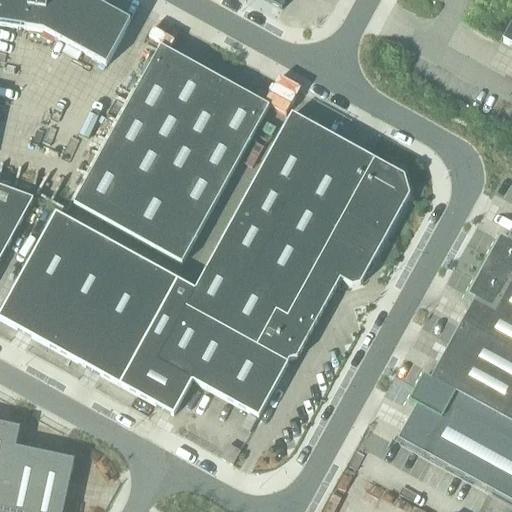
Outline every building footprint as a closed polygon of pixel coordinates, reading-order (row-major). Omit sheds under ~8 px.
[(0,0),(0,26),(43,33),(106,68),(130,24),(86,0),(0,0)] [(287,0),(261,0),(281,11),(287,0)] [(511,26),(502,44),(511,48),(511,26)] [(160,49),(73,207),(181,267),(268,109),(160,49)] [(192,383),(258,420),(289,363),(296,361),(339,283),(352,289),(360,287),(409,198),(403,179),(291,117),(194,293),(56,216),(0,316),(0,322),(173,417),(192,383)] [(0,261),(33,201),(0,189),(0,261)] [(500,240),(483,270),(511,285),(511,233),(506,244),(500,240)] [(474,304),(460,328),(511,356),(511,285),(483,270),(467,300),(474,304)] [(511,356),(460,328),(430,383),(474,407),(486,414),(511,428),(511,356)] [(416,391),(401,417),(430,433),(434,435),(422,455),(422,456),(511,505),(511,443),(480,426),(486,414),(474,407),(468,419),(448,408),(448,409),(440,404),(416,391)] [(0,511),(1,511),(15,450),(20,430),(0,425),(0,511)] [(228,447),(220,461),(232,467),(240,453),(228,447)] [(1,511),(16,511),(30,453),(15,450),(1,511)] [(30,453),(16,511),(63,511),(74,462),(30,453)]
